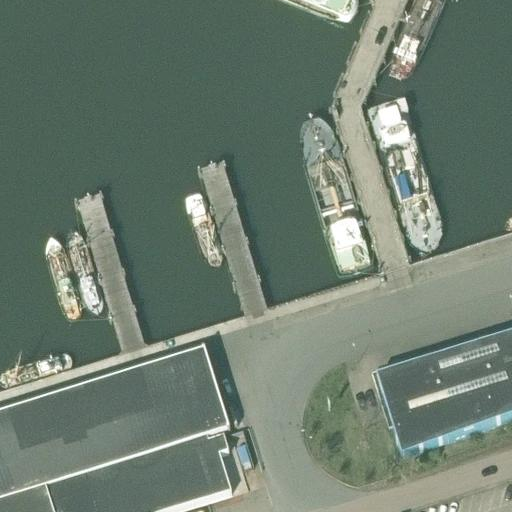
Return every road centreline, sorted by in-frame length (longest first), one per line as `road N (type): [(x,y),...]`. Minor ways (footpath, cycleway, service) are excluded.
road 1 (unclassified): [(511,284),(254,363),(301,511)]
road 2 (unknown): [(400,318),(357,113),(357,84),(395,0)]
road 3 (unknown): [(0,400),(203,337),(281,355)]
road 4 (unclassified): [(367,511),(511,466)]
